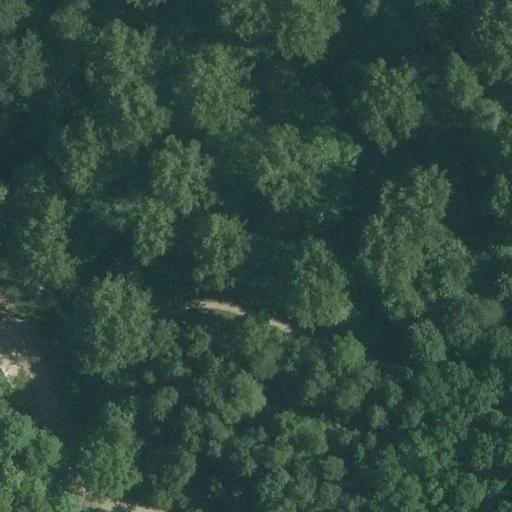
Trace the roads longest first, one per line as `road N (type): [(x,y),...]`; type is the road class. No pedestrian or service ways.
road 1 (track): [(0,341),(98,497),(136,511)]
road 2 (track): [(0,163),(63,111),(106,0)]
